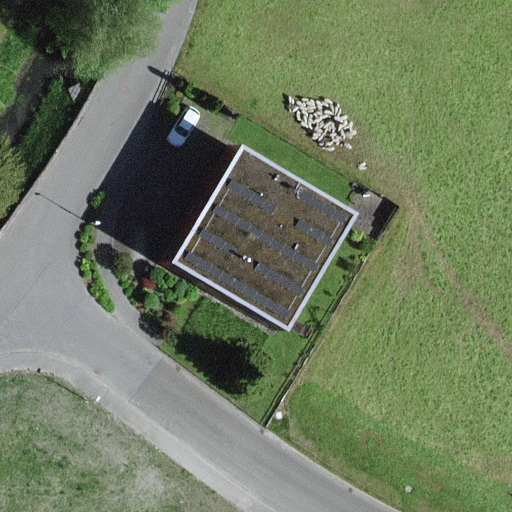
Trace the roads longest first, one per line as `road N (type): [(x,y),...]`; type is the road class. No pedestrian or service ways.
road 1 (residential): [(345,511),(168,396),(0,314)]
road 2 (residential): [(0,313),(58,234),(182,0)]
